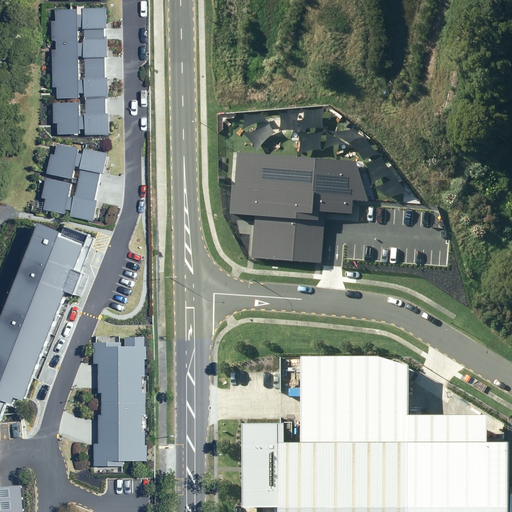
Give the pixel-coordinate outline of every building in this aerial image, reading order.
[(106,0),(53,0),(57,120),(110,118),(106,0)] [(108,143),(54,131),(41,190),(96,201),(108,143)] [(356,161),(237,151),(232,214),(254,215),(251,257),(323,263),(323,256),(326,219),(327,217),(352,219),(353,199),(369,201),(356,161)] [(0,396),(24,406),(87,250),(35,229),(0,315),(0,396)] [(141,340),(101,340),(100,461),(140,461),(141,340)] [(284,424),(242,424),(242,507),(278,507),(278,511),(506,511),(507,443),(487,443),(487,415),(408,415),(408,365),(377,356),(300,356),(300,442),(284,442),(284,424)]
